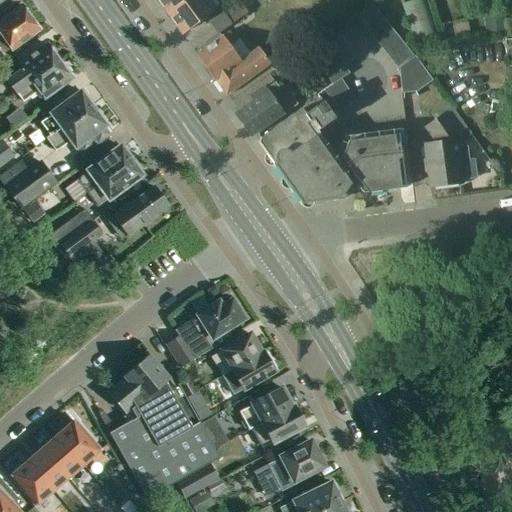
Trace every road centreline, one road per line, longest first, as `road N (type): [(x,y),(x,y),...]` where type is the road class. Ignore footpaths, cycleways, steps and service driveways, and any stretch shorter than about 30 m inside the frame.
road 1 (residential): [(0,435),(182,280),(228,253),(268,242)]
road 2 (residential): [(268,242),(511,210)]
road 3 (residential): [(468,511),(393,357),(373,335),(329,333)]
road 4 (residential): [(229,190),(249,153),(137,0)]
road 5 (residential): [(48,0),(154,149),(195,142)]
road 6 (secondary): [(423,511),(329,333)]
road 7 (residential): [(329,333),(312,384),(378,511)]
road 8 (secondary): [(195,142),(94,0)]
